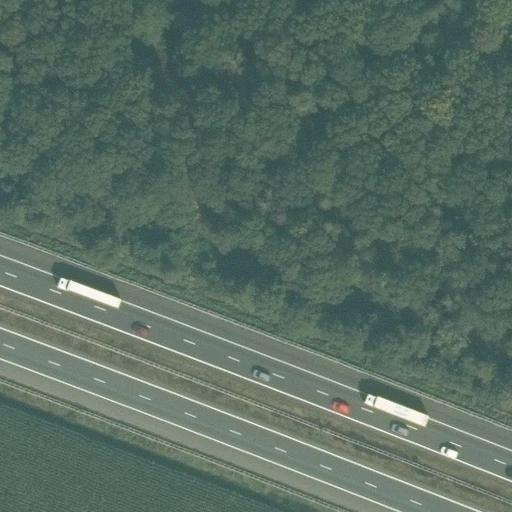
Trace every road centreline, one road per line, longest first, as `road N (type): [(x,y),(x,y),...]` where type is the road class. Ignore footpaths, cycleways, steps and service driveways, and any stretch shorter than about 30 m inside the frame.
road 1 (motorway): [(511,460),(0,264)]
road 2 (motorway): [(0,346),(431,511)]
